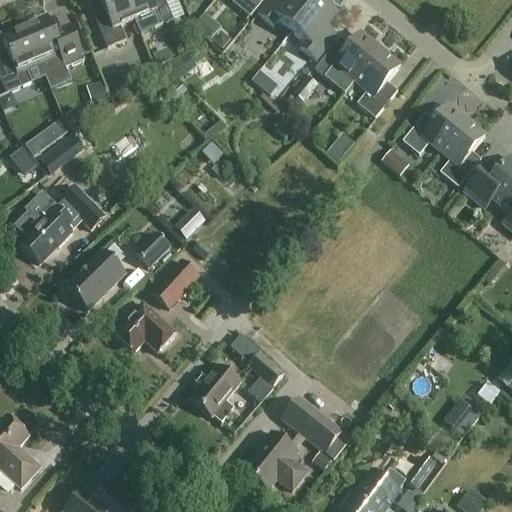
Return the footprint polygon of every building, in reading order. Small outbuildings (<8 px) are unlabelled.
[(120,29),(134,23),(123,0),(98,0),(108,23),(97,28),(107,51),(126,43),(120,29)] [(149,0),(123,0),(134,23),(140,37),(154,31),(173,23),(162,0),(152,5),(149,0)] [(234,0),(231,4),(249,19),(265,0),(234,0)] [(291,34),(317,2),(314,0),(291,0),(291,1),(289,0),(270,0),(257,17),(272,29),(278,23),(291,34)] [(317,2),(291,34),(305,45),(299,52),(315,64),(336,39),(324,28),(334,16),(317,2)] [(204,15),(193,28),(203,37),(214,23),(204,15)] [(46,20),(23,30),(40,67),(45,80),(58,74),(83,63),(71,36),(58,41),(55,40),(46,20)] [(8,63),(0,66),(0,80),(7,96),(31,86),(45,80),(40,67),(23,30),(1,39),(10,59),(8,63)] [(222,52),(231,43),(220,34),(212,43),(222,52)] [(340,41),(314,72),(343,97),(354,84),(379,53),(359,36),(349,49),(340,41)] [(379,53),(354,84),(366,95),(356,107),(374,122),(397,95),(386,86),(399,70),(379,53)] [(184,57),(171,67),(179,79),(193,69),(184,57)] [(258,74),(250,84),(255,88),(263,79),(258,74)] [(92,106),(109,101),(103,83),(86,89),(92,106)] [(179,85),(169,95),(176,102),(186,92),(179,85)] [(440,155),(466,124),(447,108),(434,124),(424,117),(402,144),(419,158),(429,146),(440,155)] [(82,116),(67,127),(71,136),(87,124),(82,116)] [(466,124),(440,155),(449,163),(439,175),(458,190),(480,163),(471,155),(484,139),(466,124)] [(343,137),(327,156),(338,166),(354,147),(343,137)] [(73,143),(74,161),(97,159),(96,141),(73,143)] [(212,145),(202,155),(212,166),(223,156),(212,145)] [(165,159),(179,169),(187,156),(173,147),(165,159)] [(56,148),(37,163),(49,178),(67,164),(56,148)] [(20,152),(7,162),(13,169),(25,159),(20,152)] [(390,153),(381,164),(400,180),(409,169),(390,153)] [(500,212),(511,196),(511,162),(510,161),(499,175),(488,166),(464,196),(484,212),(491,204),(500,212)] [(90,235),(106,219),(82,195),(67,211),(76,221),(90,235)] [(28,216),(14,230),(26,241),(19,248),(39,267),(57,249),(58,250),(71,237),(66,232),(76,221),(67,211),(61,205),(56,210),(41,196),(24,213),(28,216)] [(452,222),(467,204),(458,196),(443,215),(452,222)] [(511,196),(500,212),(509,219),(502,227),(511,235),(511,196)] [(148,272),(168,251),(155,238),(134,258),(148,272)] [(193,251),(204,262),(213,253),(201,243),(193,251)] [(87,314),(125,277),(102,254),(65,292),(87,314)] [(489,286),(505,267),(501,263),(485,282),(489,286)] [(169,313),(198,280),(180,264),(151,296),(169,313)] [(157,357),(176,337),(142,305),(112,337),(133,356),(144,345),(157,357)] [(491,337),(504,326),(492,311),(478,322),(491,337)] [(272,392),(284,378),(259,357),(247,370),(272,392)] [(221,427),(233,412),(225,405),(239,387),(217,369),(189,403),(211,421),(213,420),(221,427)] [(392,397),(384,406),(391,412),(399,403),(392,397)] [(298,400),(280,423),(320,455),(324,458),(343,434),(298,400)] [(405,427),(426,444),(445,420),(425,404),(405,427)] [(497,407),(490,414),(503,427),(510,419),(497,407)] [(470,411),(454,431),(465,439),(480,419),(470,411)] [(28,440),(5,419),(0,425),(0,474),(21,493),(40,472),(18,452),(28,440)] [(292,494),(306,475),(291,463),(297,456),(269,435),(246,466),(250,469),(245,476),(268,494),(276,483),(292,494)] [(320,455),(312,465),(323,474),(331,464),(324,458),(320,455)] [(414,494),(434,468),(422,459),(404,483),(389,472),(381,483),(372,476),(369,473),(351,497),(348,495),(338,509),(340,511),(339,511),(386,511),(400,495),(399,493),(404,486),(414,494)] [(134,511),(123,503),(125,501),(107,486),(92,504),(80,494),(65,511),(134,511)]
